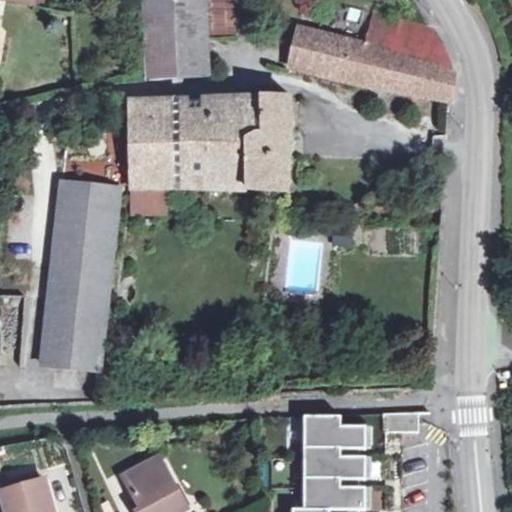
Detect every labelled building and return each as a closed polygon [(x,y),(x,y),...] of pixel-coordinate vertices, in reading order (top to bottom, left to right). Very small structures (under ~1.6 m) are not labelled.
[(144,0),(148,70),(207,67),(206,36),(239,35),(236,0),(144,0)] [(447,55),(433,30),(375,13),(367,47),(299,28),(291,66),(452,101),(456,75),(447,55)] [(131,188),(165,190),(296,194),(299,94),(135,98),(131,188)] [(64,164),(61,186),(94,187),(121,188),(123,170),(64,164)] [(99,372),(121,188),(94,187),(61,186),(42,366),(99,372)] [(165,190),(131,188),(132,215),(166,215),(165,190)] [(352,247),(352,235),(332,234),(332,247),(352,247)] [(416,414),(385,415),(385,433),(416,433),(416,414)] [(361,511),(362,511),(368,511),(368,489),(362,489),(362,482),(368,482),(368,458),(362,458),(362,451),(368,451),(368,428),(340,428),(340,418),(306,418),(306,511),(294,511),(361,511)] [(145,471),(142,466),(123,477),(141,510),(137,511),(180,511),(187,508),(167,473),(164,475),(145,471)] [(2,494),(6,511),(53,511),(44,481),(2,494)]
